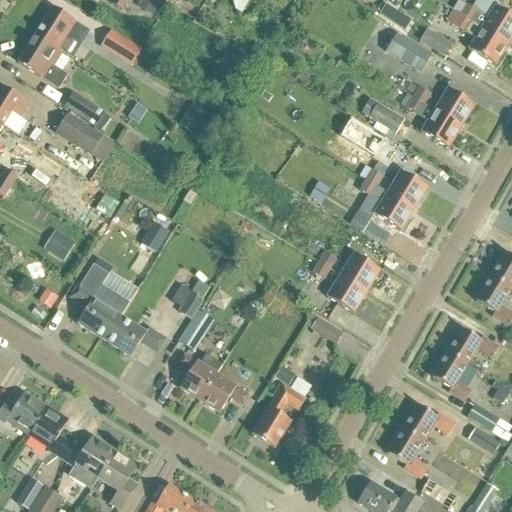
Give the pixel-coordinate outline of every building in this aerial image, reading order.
[(120,13),(128,0),(111,0),(108,5),(120,13)] [(148,0),(143,0),(139,6),(153,15),(159,7),(148,0)] [(511,20),(495,9),(499,3),(498,3),(493,0),(485,0),(477,14),(467,8),(460,19),(509,48),(511,42),(511,20)] [(458,2),(451,13),(453,14),(460,19),(467,8),(458,2)] [(53,51),(61,56),(62,55),(54,50),(62,37),(70,42),(80,27),(54,11),(35,40),(53,51)] [(509,48),(460,19),(453,14),(447,24),(475,41),(468,52),(495,69),(509,48)] [(443,59),(451,46),(426,30),(417,43),(443,59)] [(108,34),(98,50),(129,70),(131,67),(134,63),(139,54),(108,34)] [(395,37),(383,55),(417,76),(428,58),(395,37)] [(53,69),(61,56),(53,51),(35,40),(18,67),(58,90),(66,77),(53,69)] [(120,88),(130,73),(79,40),(69,56),(120,88)] [(150,61),(143,71),(154,78),(161,68),(150,61)] [(411,99),(461,130),(474,109),(447,92),(434,113),(423,107),(429,96),(417,89),(411,99)] [(0,94),(0,128),(3,130),(11,117),(19,121),(28,107),(3,91),(0,94)] [(461,130),(411,99),(410,100),(401,94),(395,103),(428,123),(421,135),(448,151),(461,130)] [(96,131),(105,118),(74,96),(64,110),(96,131)] [(198,103),(192,112),(207,122),(213,114),(198,103)] [(376,107),(366,123),(393,140),(403,123),(376,107)] [(82,126),(74,121),(68,117),(67,117),(56,133),(90,155),(100,138),(82,126)] [(0,176),(0,183),(9,189),(16,178),(4,170),(0,176)] [(367,170),(361,180),(376,189),(382,179),(367,170)] [(400,174),(387,196),(414,213),(428,191),(400,174)] [(387,196),(376,189),(361,180),(355,190),(381,206),(374,218),(401,235),(414,213),(387,196)] [(9,189),(0,183),(0,198),(2,200),(9,189)] [(318,184),(309,199),(321,206),(330,191),(318,184)] [(107,200),(98,215),(103,219),(108,222),(117,207),(113,204),(107,200)] [(153,226),(140,246),(155,255),(167,234),(153,226)] [(57,238),(45,256),(62,266),(73,249),(57,238)] [(318,265),(330,273),(336,262),(324,255),(318,265)] [(340,278),(367,295),(381,273),(354,256),(340,278)] [(490,281),(510,293),(511,290),(511,261),(505,257),(490,281)] [(323,283),(330,273),(318,265),(311,276),(323,283)] [(353,316),(367,295),(340,278),(326,299),(353,316)] [(511,317),(499,310),(510,293),(490,281),(475,304),(494,316),(492,320),(508,330),(511,324),(511,317)] [(194,296),(181,317),(191,323),(211,292),(197,283),(190,294),(194,296)] [(104,344),(120,319),(94,302),(97,298),(80,287),(71,301),(87,312),(77,327),(104,344)] [(45,294),(37,305),(49,312),(56,301),(45,294)] [(2,309),(16,318),(24,305),(11,296),(2,309)] [(194,355),(213,324),(199,315),(180,346),(194,355)] [(140,345),(157,356),(166,342),(149,332),(146,336),(136,329),(120,319),(104,344),(131,361),(140,345)] [(311,331),(336,345),(342,335),(318,320),(311,331)] [(446,356),(466,368),(476,352),(491,362),(498,351),(482,340),(480,344),(461,332),(446,356)] [(455,385),(466,368),(446,356),(431,380),(449,391),(447,395),(464,406),(471,395),(455,385)] [(216,378),(221,369),(206,359),(200,368),(183,357),(176,367),(190,376),(180,391),(199,404),(216,378)] [(280,372),(273,382),(284,390),(286,391),(294,380),(280,372)] [(216,378),(199,404),(219,416),(229,401),(242,409),(249,399),(216,378)] [(258,382),(252,393),(272,403),(277,393),(258,382)] [(495,384),(492,390),(497,393),(492,400),(503,406),(510,394),(495,384)] [(305,403),(303,402),(296,397),(290,394),(286,391),(284,390),(253,438),(274,452),(291,426),(280,419),(287,408),(298,415),(305,403)] [(26,438),(44,411),(23,398),(14,412),(5,406),(0,414),(0,425),(4,428),(6,425),(26,438)] [(504,444),(511,430),(511,429),(475,407),(466,421),(504,444)] [(401,433),(420,446),(430,430),(446,440),(453,428),(438,418),(435,422),(415,410),(401,433)] [(59,463),(69,447),(57,439),(66,425),(44,411),(26,438),(48,452),(47,455),(59,463)] [(223,422),(224,447),(245,447),(245,422),(223,422)] [(493,460),(501,448),(475,431),(467,443),(493,460)] [(410,462),(420,446),(401,433),(386,457),(404,468),(402,472),(419,483),(425,472),(410,462)] [(96,482),(114,455),(92,441),(86,451),(77,445),(74,450),(69,447),(59,463),(73,472),(75,469),(96,482)] [(120,511),(136,489),(127,483),(136,469),(114,455),(96,482),(118,497),(111,507),(118,511),(120,511)] [(26,511),(29,511),(42,490),(31,483),(17,507),(26,511)] [(400,505),(395,502),(396,502),(369,485),(356,506),(365,511),(419,511),(423,506),(406,495),(400,505)] [(421,496),(446,511),(449,511),(455,502),(428,485),(421,496)] [(473,507),(480,511),(486,511),(497,494),(486,487),(473,507)] [(54,511),(61,500),(43,490),(30,511),(54,511)] [(187,511),(192,505),(168,490),(156,508),(152,506),(147,511),(187,511)]
